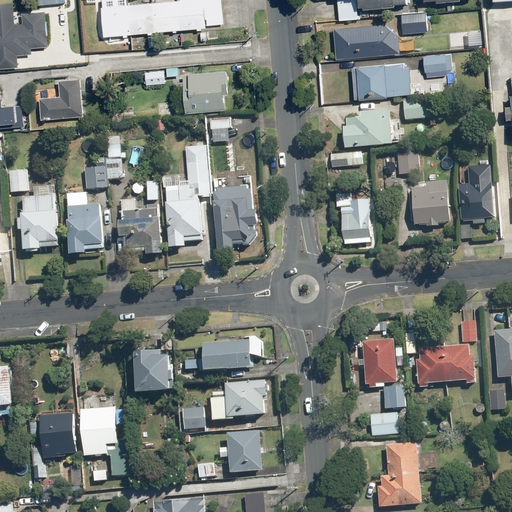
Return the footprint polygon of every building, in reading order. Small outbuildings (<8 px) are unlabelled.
[(0,0),(0,65),(20,64),(18,51),(33,50),(33,46),(52,44),(48,9),(24,12),(24,20),(18,20),(15,0),(0,0)] [(103,6),(105,36),(223,25),(220,0),(154,0),(155,1),(128,3),(127,0),(114,0),(115,5),(103,6)] [(336,0),(338,19),(359,17),(358,7),(410,3),(409,0),(336,0)] [(427,12),(401,13),(403,32),(428,31),(427,12)] [(386,23),(333,27),(336,59),(401,53),(400,34),(386,23)] [(53,53),(26,54),(27,68),(54,67),(53,53)] [(447,53),(423,55),(425,72),(448,69),(447,53)] [(403,62),(352,66),(355,98),(412,93),(409,66),(404,67),(403,62)] [(146,72),(147,83),(165,82),(164,70),(146,72)] [(183,74),(186,112),(228,108),(226,93),(230,92),(228,70),(183,74)] [(40,97),(42,119),(85,115),(82,78),(60,79),(61,95),(40,97)] [(0,127),(26,125),(24,103),(3,105),(1,85),(0,85),(0,127)] [(429,97),(403,99),(405,120),(430,118),(429,97)] [(347,127),(344,127),(346,149),(393,145),(390,108),(361,111),(362,117),(346,118),(347,127)] [(230,121),(211,121),(211,133),(213,133),(213,144),(228,144),(228,130),(230,130),(230,121)] [(107,160),(109,180),(126,178),(122,145),(108,147),(110,159),(107,160)] [(166,179),(173,248),(189,246),(188,241),(204,239),(201,198),(211,197),(206,145),(186,147),(189,177),(166,179)] [(418,150),(396,152),(399,175),(420,173),(418,150)] [(362,151),(330,154),(332,167),(363,164),(362,151)] [(86,168),(88,189),(108,187),(107,166),(86,168)] [(10,171),(12,192),(30,191),(28,170),(10,171)] [(426,187),(412,188),(416,225),(452,222),(448,181),(425,183),(426,187)] [(149,182),(149,200),(160,200),(160,182),(149,182)] [(494,182),(459,185),(462,221),(496,218),(494,182)] [(216,192),(220,250),(236,249),(236,244),(243,243),(247,247),(259,236),(255,233),(255,226),(261,226),(260,210),(255,210),(253,189),(216,192)] [(23,212),(27,250),(44,249),(44,246),(60,245),(55,194),(25,197),(26,212),(23,212)] [(353,208),(342,209),(345,241),(371,238),(368,200),(352,201),(353,208)] [(69,206),(74,255),(89,253),(89,250),(106,248),(101,203),(69,206)] [(125,236),(126,252),(148,250),(148,254),(164,253),(161,208),(125,211),(125,220),(121,221),(122,237),(125,236)] [(476,321),(460,322),(462,342),(477,341),(476,321)] [(511,328),(494,330),(498,374),(511,372),(511,328)] [(204,343),(206,371),(254,367),(252,339),(204,343)] [(395,339),(363,341),(367,385),(399,382),(395,339)] [(421,359),(417,360),(419,384),(477,379),(475,354),(471,355),(470,344),(420,348),(421,359)] [(137,351),(140,392),(173,390),(171,354),(163,355),(163,350),(137,351)] [(0,406),(17,405),(13,366),(0,367),(0,406)] [(227,384),(230,418),(265,415),(264,396),(268,396),(267,380),(227,384)] [(407,389),(395,389),(396,410),(408,409),(407,389)] [(504,390),(489,391),(491,410),(506,409),(504,390)] [(82,409),(85,456),(104,455),(103,445),(119,444),(117,415),(105,415),(104,408),(82,409)] [(183,409),(184,430),(205,429),(204,408),(183,409)] [(397,412),(370,415),(372,436),(399,434),(397,412)] [(40,416),(43,455),(79,452),(75,413),(40,416)] [(229,433),(232,473),(264,470),(261,430),(229,433)] [(417,442),(387,445),(390,475),(382,476),(383,486),(379,486),(381,506),(423,503),(417,442)] [(111,449),(113,477),(131,475),(129,447),(111,449)] [(198,465),(199,477),(215,476),(213,463),(198,465)] [(107,472),(92,473),(93,483),(107,482),(107,472)] [(244,494),(245,511),(265,511),(263,492),(244,494)] [(206,511),(205,498),(155,502),(156,511),(206,511)] [(0,500),(0,511),(13,511),(12,500),(0,500)]
